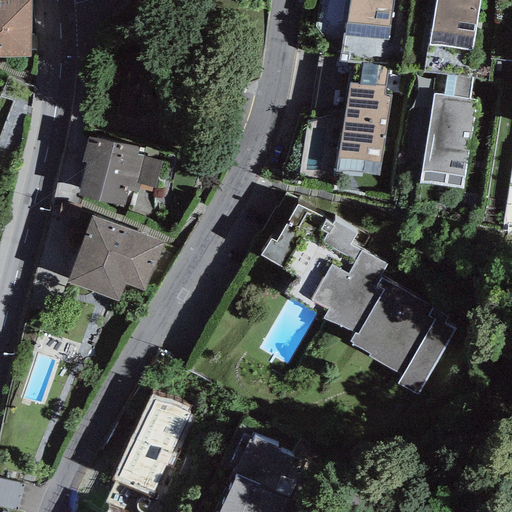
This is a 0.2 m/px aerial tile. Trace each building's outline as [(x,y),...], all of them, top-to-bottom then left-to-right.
[(0,0),(0,55),(29,56),(29,0),(0,0)] [(349,0),(345,32),(388,38),(393,0),(349,0)] [(479,0),(435,0),(429,44),(472,50),(479,0)] [(156,55),(126,51),(116,117),(174,125),(177,102),(150,98),(156,55)] [(389,65),(362,61),(358,83),(349,82),(338,155),(381,162),(391,95),(384,94),(389,65)] [(449,71),(445,85),(467,90),(471,76),(449,71)] [(416,97),(429,100),(434,79),(420,76),(416,97)] [(476,100),(432,93),(419,181),(463,187),(476,100)] [(424,120),(411,120),(410,150),(423,150),(424,120)] [(138,146),(87,134),(80,161),(86,162),(78,194),(123,205),(127,189),(137,191),(139,183),(154,187),(160,160),(136,154),(138,146)] [(336,223),(298,201),(276,238),(271,235),(261,253),(295,272),(284,291),(355,332),(351,339),(354,341),(353,343),(370,353),(369,355),(402,374),(397,382),(418,394),(456,327),(445,321),(448,316),(378,276),(386,263),(349,243),(356,232),(337,221),(336,223)] [(78,217),(80,206),(60,203),(59,214),(78,217)] [(164,243),(92,216),(67,281),(119,300),(125,282),(145,290),(164,243)] [(188,415),(154,400),(120,474),(154,490),(188,415)] [(255,433),(253,436),(246,432),(234,458),(237,459),(231,472),(235,474),(216,511),(278,511),(281,507),(292,511),(311,474),(287,463),(291,453),(276,446),(278,444),(255,433)] [(0,471),(0,498),(20,501),(24,474),(0,471)]
